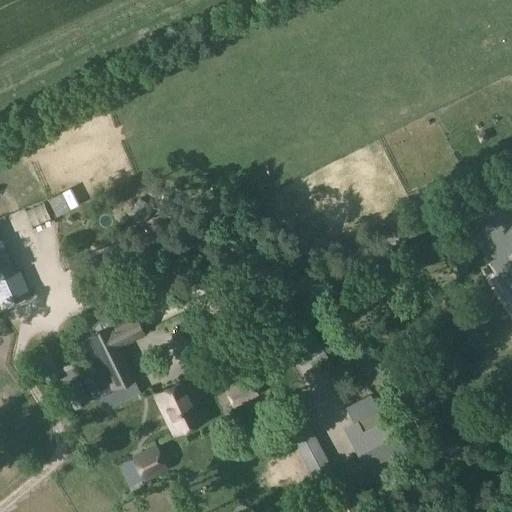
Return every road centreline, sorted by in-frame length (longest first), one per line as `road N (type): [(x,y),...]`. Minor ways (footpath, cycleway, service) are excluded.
road 1 (unknown): [(270,289),(70,292),(59,314),(82,426),(74,446)]
road 2 (unknown): [(479,186),(270,289)]
road 3 (unknown): [(270,289),(316,403)]
